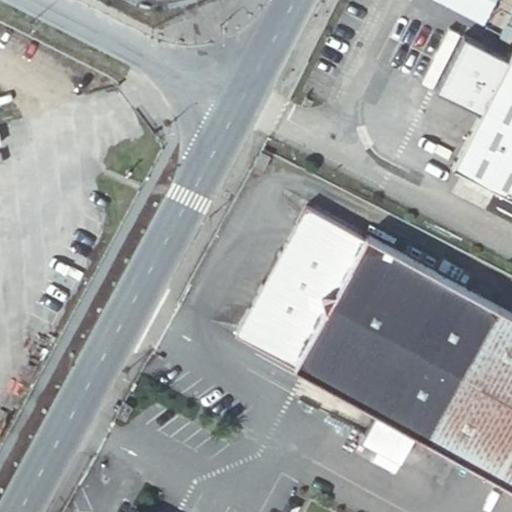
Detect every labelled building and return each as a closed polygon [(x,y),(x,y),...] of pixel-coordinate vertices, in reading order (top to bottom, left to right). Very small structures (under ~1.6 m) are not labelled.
[(455,0),(486,16),(494,0),(455,0)] [(511,54),(468,32),(440,88),(484,111),(457,165),(511,192),(511,54)] [(271,153),(262,148),(254,163),(263,169),(271,153)] [(362,235),(302,203),(234,332),(293,364),(362,235)] [(427,436),(500,305),(364,231),(362,235),(293,364),(427,436)] [(511,311),(500,305),(427,436),(511,482),(511,311)] [(124,400),(117,414),(126,419),(133,406),(124,400)]
